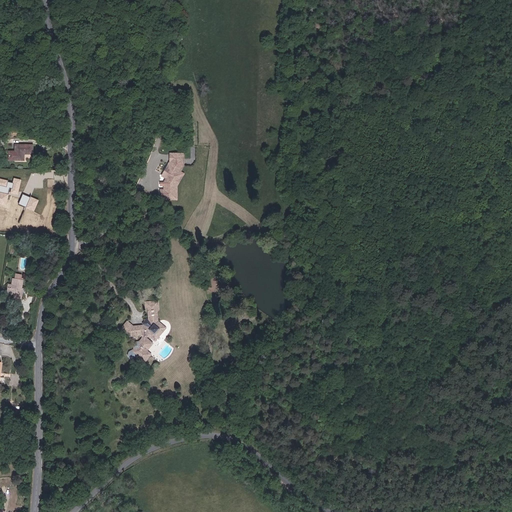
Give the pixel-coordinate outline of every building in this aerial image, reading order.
[(33,147),(16,147),(16,154),(10,154),(10,163),(24,163),(25,156),(33,156),(33,147)] [(176,179),(171,170),(160,177),(164,183),(169,183),(169,179),(174,179),(174,182),(176,183),(178,184),(178,187),(176,189),(176,195),(179,201),(177,202),(180,209),(172,213),(173,215),(186,208),(179,196),(179,182),(176,179)] [(0,203),(7,205),(10,187),(12,188),(11,192),(18,194),(22,179),(14,177),(13,181),(0,178),(0,203)] [(176,195),(176,189),(178,187),(178,184),(176,183),(174,182),(174,179),(169,179),(169,183),(164,183),(164,195),(167,195),(167,199),(171,205),(168,207),(172,213),(180,209),(177,202),(179,201),(176,195)] [(19,204),(35,211),(40,200),(23,193),(19,204)] [(20,299),(21,292),(22,283),(12,281),(11,288),(9,297),(13,298),(13,302),(21,303),(22,299),(20,299)] [(149,327),(146,325),(144,329),(144,333),(144,338),(147,337),(150,334),(153,335),(151,337),(159,337),(166,329),(157,322),(156,308),(156,303),(149,304),(149,307),(150,322),(152,321),(153,324),(150,324),(150,326),(149,327)] [(132,334),(141,333),(140,326),(134,326),(127,321),(123,327),(132,334)] [(146,339),(147,337),(144,338),(139,343),(138,342),(137,342),(136,343),(135,344),(134,346),(134,347),(135,348),(130,353),(130,354),(130,356),(131,357),(132,357),(133,358),(134,358),(135,357),(143,364),(151,355),(147,351),(152,345),(146,339)]
